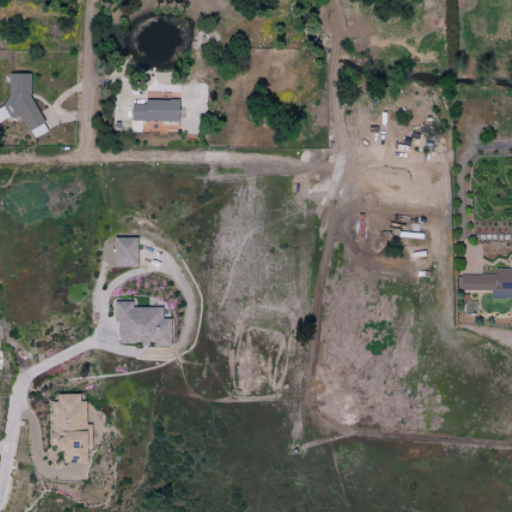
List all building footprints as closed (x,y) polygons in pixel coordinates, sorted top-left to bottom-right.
[(177,100),(142,99),(142,104),(129,104),(129,120),(176,121),(177,100)] [(112,265),(135,264),(135,237),(111,238),(112,265)] [(511,268),(493,268),(493,274),(459,274),(459,290),(489,290),(489,296),(511,296),(511,268)] [(168,346),(168,318),(160,318),(160,307),(130,307),(130,301),(112,302),(112,322),(116,322),(116,343),(151,343),(151,346),(168,346)] [(49,401),(49,451),(60,451),(60,462),(88,462),(88,424),(84,424),(84,401),(77,401),(77,394),(54,394),(54,401),(49,401)]
